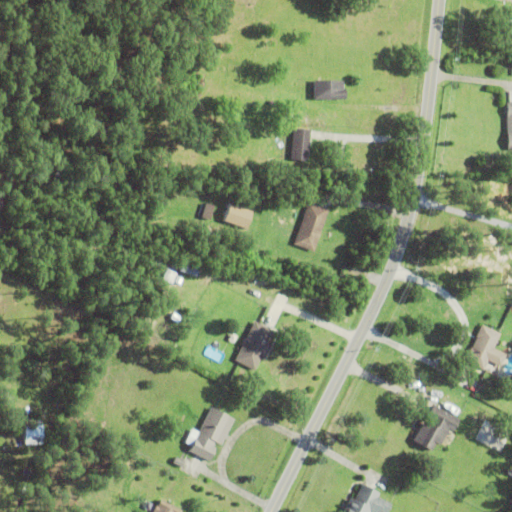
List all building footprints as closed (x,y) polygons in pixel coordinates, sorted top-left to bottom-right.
[(314,99),(314,80),(343,80),(343,88),(346,88),(345,99),(314,99)] [(291,159),(294,128),(310,130),(308,161),(291,159)] [(294,245),(308,202),(329,210),(314,252),(294,245)] [(224,220),(229,203),(252,211),(246,228),(224,220)] [(159,278),(164,268),(177,274),(172,284),(159,278)] [(272,345),(264,361),(261,359),(255,371),(235,360),(243,345),(242,345),(245,338),(246,339),(255,321),(275,332),(269,343),(272,345)] [(500,367),(499,366),(495,374),(484,369),(483,370),(464,361),(471,347),(472,348),(477,338),(476,337),(482,325),(500,334),(493,348),(506,354),(500,367)] [(436,443),(431,452),(412,441),(426,417),(433,405),(459,420),(452,432),(448,430),(440,445),(436,443)] [(215,442),(213,447),(216,449),(209,462),(189,452),(212,408),(234,419),(221,445),(215,442)] [(46,444),(46,424),(25,425),(26,444),(46,444)] [(173,463),(176,457),(184,462),(182,467),(173,463)] [(23,475),(26,469),(34,472),(31,479),(23,475)] [(20,494),(24,484),(30,487),(25,496),(20,494)] [(343,511),(350,498),(354,500),(362,485),(379,494),(377,497),(391,504),(387,511),(343,511)] [(139,493),(141,489),(156,497),(154,501),(139,493)] [(182,511),(154,511),(157,505),(158,505),(161,500),(183,511),(182,511)]
